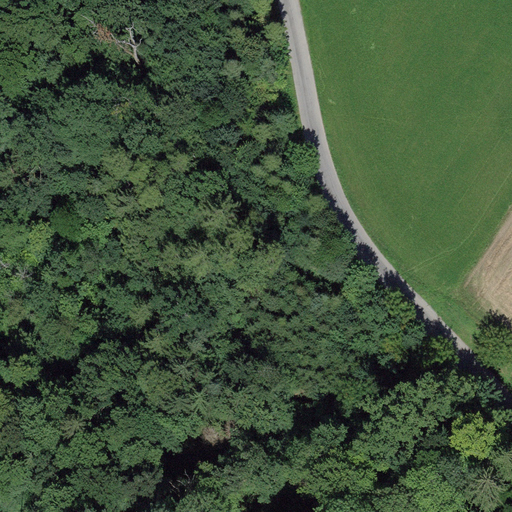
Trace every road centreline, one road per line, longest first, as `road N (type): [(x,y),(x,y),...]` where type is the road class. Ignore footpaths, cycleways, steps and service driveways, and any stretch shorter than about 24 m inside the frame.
road 1 (unclassified): [(289,0),(337,207),(362,249),(511,411)]
road 2 (track): [(0,316),(36,421),(39,511)]
